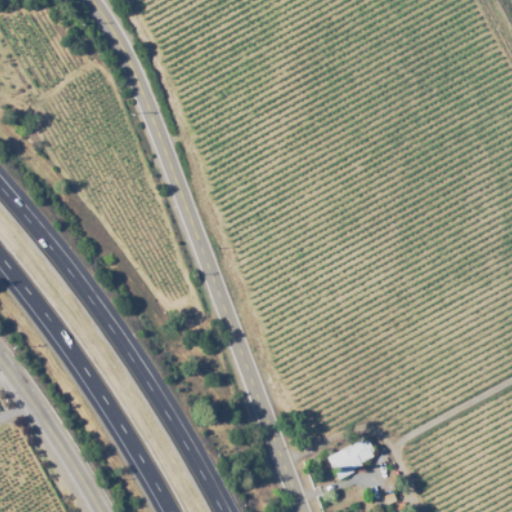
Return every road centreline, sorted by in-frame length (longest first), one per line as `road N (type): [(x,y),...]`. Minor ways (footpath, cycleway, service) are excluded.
road 1 (tertiary): [(91,0),(131,64),(299,511)]
road 2 (motorway): [(226,511),(114,324),(0,186)]
road 3 (motorway): [(0,256),(79,353),(175,511)]
road 4 (tertiary): [(0,356),(103,511)]
